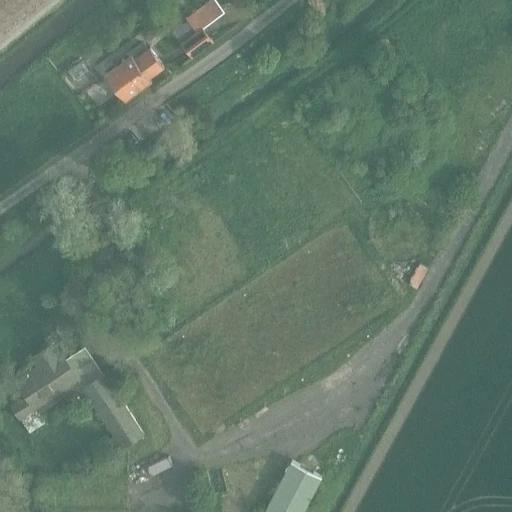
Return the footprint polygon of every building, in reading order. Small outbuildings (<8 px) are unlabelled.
[(213,41),(202,27),(214,19),(225,11),(216,0),(208,0),(203,4),(171,28),(181,42),(192,57),(213,41)] [(164,67),(150,47),(147,49),(142,42),(128,52),(131,55),(105,74),(125,101),(151,82),(149,78),(164,67)] [(44,361),(17,379),(35,406),(78,378),(60,351),(59,352),(53,343),(38,352),(44,361)] [(83,386),(122,445),(143,432),(103,372),(83,386)] [(263,511),(301,511),(321,475),(292,459),(263,511)]
